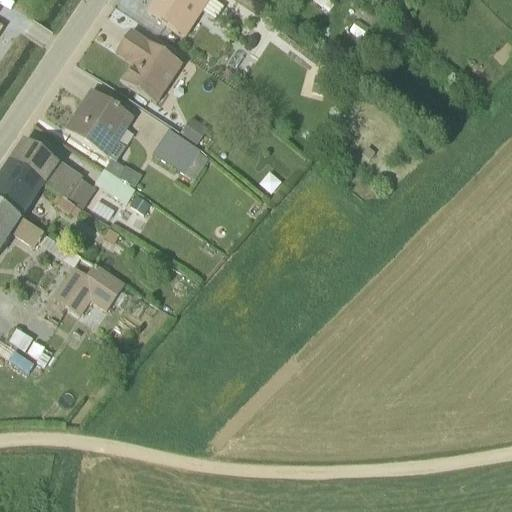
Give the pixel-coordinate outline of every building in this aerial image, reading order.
[(152,0),(154,1),(145,16),(184,42),(202,15),(214,22),(222,9),(210,1),(210,0),(152,0)] [(182,68),(130,33),(115,57),(130,68),(120,84),(156,108),(182,68)] [(90,94),(64,134),(115,166),(125,151),(117,146),(133,122),(90,94)] [(207,132),(190,120),(179,137),(196,148),(207,132)] [(168,134),(152,159),(192,185),(207,162),(204,160),(205,159),(168,134)] [(58,168),(24,145),(9,166),(81,215),(93,198),(91,196),(93,191),(81,182),(81,181),(60,166),(58,168)] [(133,192),(140,180),(140,179),(124,170),(123,171),(110,163),(103,174),(133,192)] [(9,166),(0,180),(0,209),(21,223),(43,189),(9,166)] [(134,193),(103,174),(94,187),(126,208),(134,193)] [(56,198),(51,205),(67,219),(74,211),(56,198)] [(149,207),(136,199),(129,210),(143,218),(149,207)] [(96,204),(90,214),(107,224),(113,214),(96,204)] [(58,263),(64,251),(0,209),(0,255),(11,239),(33,253),(36,249),(58,263)] [(85,279),(66,312),(79,320),(90,305),(105,315),(124,288),(94,268),(85,279)] [(85,279),(73,272),(53,302),(66,312),(66,311),(85,279)] [(32,343),(16,333),(8,345),(25,356),(32,343)]
